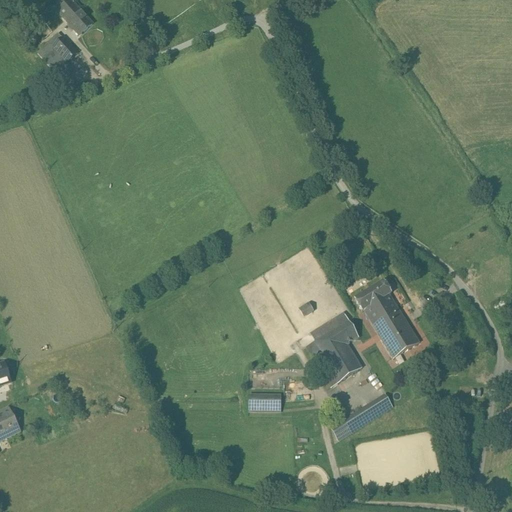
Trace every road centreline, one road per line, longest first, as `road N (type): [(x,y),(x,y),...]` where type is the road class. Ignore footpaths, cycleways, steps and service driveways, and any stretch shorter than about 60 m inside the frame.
road 1 (unclassified): [(78,90),(247,18),(264,21),(338,182),(355,203),(445,266),(481,310),(499,348),(496,380)]
road 2 (track): [(327,511),(186,480),(136,511)]
road 3 (unknown): [(315,383),(364,381),(440,342),(447,368)]
road 4 (unclassified): [(496,380),(472,511)]
